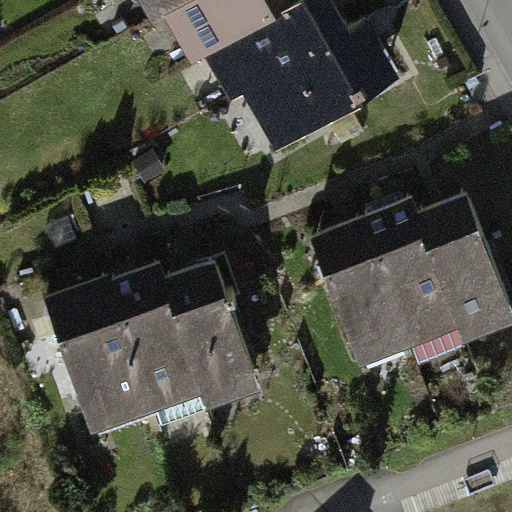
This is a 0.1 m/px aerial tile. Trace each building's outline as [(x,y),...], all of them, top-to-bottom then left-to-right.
[(188,0),(207,31),(218,24),(257,0),(188,0)] [(345,0),(257,0),(218,24),(244,70),(260,61),(351,9),(345,0)] [(375,0),(370,0),(351,9),(260,61),(287,110),(402,48),(375,0)] [(470,189),(420,208),(462,318),(511,299),(470,189)] [(453,321),(462,318),(420,208),(414,191),(363,210),(407,324),(449,309),(453,321)] [(404,340),(412,337),(407,324),(363,210),(313,230),(357,343),(399,327),(404,340)] [(216,255),(164,273),(203,386),(255,368),(216,255)] [(160,260),(111,276),(150,387),(162,422),(210,406),(203,386),(164,273),(160,260)] [(110,271),(48,293),(89,409),(150,387),(111,276),(110,271)]
